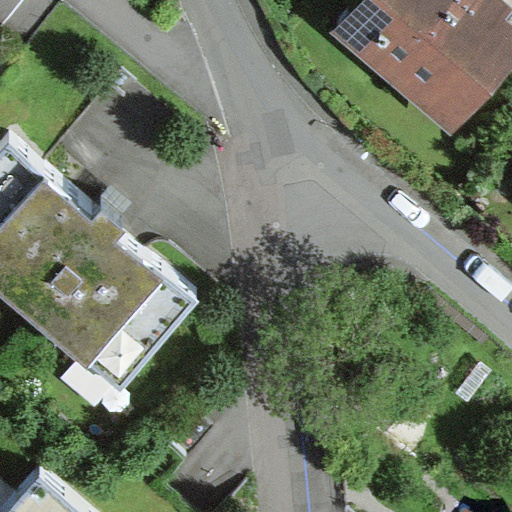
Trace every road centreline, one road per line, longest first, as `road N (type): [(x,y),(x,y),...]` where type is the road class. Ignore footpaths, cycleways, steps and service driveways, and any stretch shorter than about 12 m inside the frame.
road 1 (residential): [(259,124),(289,511)]
road 2 (residential): [(259,124),(511,317)]
road 3 (residential): [(102,0),(259,124)]
road 4 (residential): [(210,0),(259,124)]
